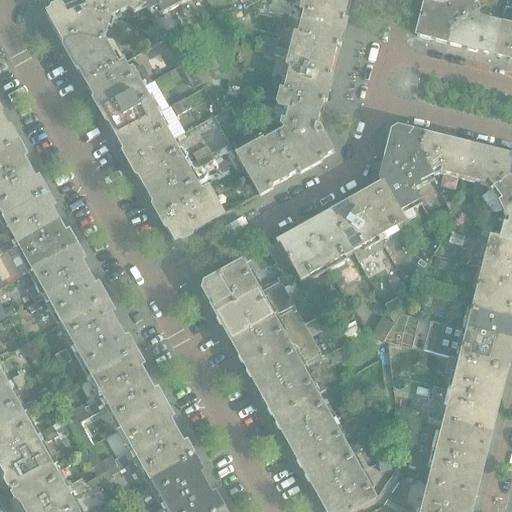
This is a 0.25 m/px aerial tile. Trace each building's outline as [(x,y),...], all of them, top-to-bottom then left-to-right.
[(146,9),(141,0),(77,0),(47,16),(62,43),(74,37),(103,42),(109,20),(125,11),(133,15),(146,9)] [(141,0),(146,9),(148,14),(157,10),(161,17),(192,0),(141,0)] [(300,0),(297,14),(301,15),(298,26),(342,37),(345,24),(342,23),(343,20),(342,20),(347,0),(300,0)] [(470,0),(425,0),(416,38),(450,47),(456,25),(459,26),(474,13),(468,3),(471,1),(470,0)] [(510,23),(511,15),(511,8),(505,7),(501,21),(510,23)] [(193,36),(187,24),(181,13),(174,17),(186,40),(193,36)] [(511,29),(478,21),(474,13),(459,26),(456,25),(450,47),(511,62),(511,29)] [(201,32),(195,20),(187,24),(193,36),(201,32)] [(230,71),(238,41),(227,20),(192,39),(201,55),(214,80),(226,82),(230,71)] [(339,48),(342,37),(298,26),(296,37),(291,36),(287,52),(276,49),(278,42),(266,39),(261,54),(285,60),(283,68),(288,70),(285,80),(328,92),(331,80),(328,79),(329,77),(328,77),(335,49),(336,49),(336,47),(339,48)] [(164,42),(156,27),(142,34),(163,43),(164,42)] [(117,67),(103,42),(74,37),(62,43),(101,113),(142,89),(151,84),(141,66),(132,72),(131,71),(128,73),(123,64),(117,67)] [(141,55),(158,45),(136,43),(135,46),(141,55)] [(191,67),(182,72),(193,91),(202,86),(191,67)] [(325,104),(328,92),(285,80),(282,92),(277,91),(274,106),(275,106),(277,109),(287,112),(284,122),(280,121),(278,128),(280,129),(282,132),(292,138),(309,168),(322,161),(321,160),(332,154),(322,136),(319,129),(315,128),(321,105),(322,106),(322,103),(325,104)] [(162,126),(142,89),(101,113),(131,166),(171,142),(185,134),(176,118),(162,126)] [(191,111),(186,100),(171,108),(177,118),(191,111)] [(0,153),(16,145),(0,115),(0,153)] [(309,168),(292,138),(282,132),(262,143),(262,142),(236,156),(235,156),(244,172),(252,186),(241,193),(246,203),(271,189),(270,189),(295,175),(296,176),(309,168)] [(433,179),(423,161),(421,160),(426,139),(396,132),(391,135),(379,183),(380,183),(382,187),(380,188),(402,226),(414,219),(409,210),(419,204),(413,194),(421,189),(419,187),(433,179)] [(511,160),(469,150),(426,139),(421,160),(423,161),(433,179),(438,176),(484,188),(489,194),(507,182),(511,183),(511,178),(511,160)] [(199,169),(214,161),(206,147),(182,161),(171,142),(131,166),(159,216),(200,194),(192,178),(201,173),(199,169)] [(45,197),(16,145),(0,153),(0,217),(2,221),(45,197)] [(511,245),(511,178),(511,183),(507,182),(489,194),(497,205),(500,213),(495,215),(488,239),(511,245)] [(403,228),(402,226),(380,188),(332,215),(354,255),(380,241),(390,260),(398,256),(387,237),(403,228)] [(221,217),(207,192),(206,190),(200,194),(159,216),(174,243),(221,217)] [(64,238),(49,211),(52,209),(45,197),(2,221),(31,274),(75,249),(67,236),(64,238)] [(451,217),(454,205),(444,203),(451,217)] [(451,217),(451,218),(451,220),(467,208),(454,205),(451,217)] [(354,255),(332,215),(278,245),(290,267),(300,285),(354,255)] [(446,233),(437,217),(430,222),(441,242),(446,233)] [(511,311),(511,245),(488,239),(473,302),(511,311)] [(290,267),(278,245),(267,251),(279,273),(290,267)] [(0,256),(9,251),(6,246),(0,249),(0,256)] [(93,291),(78,264),(82,262),(75,249),(31,274),(61,326),(104,302),(97,289),(93,291)] [(258,292),(242,265),(219,278),(219,279),(204,287),(202,292),(212,309),(211,309),(274,421),(316,397),(302,371),(321,360),(320,357),(320,356),(289,300),(298,295),(293,285),(283,290),(280,283),(279,284),(278,281),(258,292)] [(349,309),(341,295),(334,299),(342,313),(349,309)] [(404,313),(402,309),(396,299),(383,307),(394,325),(404,313)] [(123,343),(108,316),(111,314),(104,302),(61,326),(90,379),(134,354),(126,341),(123,343)] [(504,374),(511,344),(511,343),(511,311),(473,302),(463,340),(453,338),(447,360),(504,374)] [(30,315),(41,309),(38,303),(27,310),(30,315)] [(11,307),(3,311),(8,320),(16,315),(11,307)] [(385,337),(393,326),(382,318),(374,329),(385,337)] [(57,362),(67,356),(65,351),(54,357),(57,362)] [(152,396),(137,369),(141,367),(134,354),(90,379),(119,432),(163,407),(156,394),(152,396)] [(60,368),(71,362),(67,356),(57,362),(60,368)] [(489,435),(496,405),(504,374),(447,360),(444,375),(454,377),(442,423),(489,435)] [(15,386),(25,380),(22,375),(12,381),(15,386)] [(0,430),(23,418),(0,376),(0,430)] [(18,391),(33,383),(30,378),(25,381),(25,380),(15,386),(18,391)] [(346,450),(316,397),(274,421),(304,474),(346,450)] [(94,404),(83,411),(86,415),(96,409),(94,404)] [(351,412),(347,405),(336,410),(341,418),(351,412)] [(86,415),(81,407),(68,415),(72,423),(86,415)] [(182,449),(167,422),(170,420),(163,407),(119,432),(149,485),(151,484),(193,461),(185,447),(182,449)] [(100,415),(97,410),(96,409),(86,415),(89,421),(100,415)] [(439,423),(394,411),(395,423),(425,425),(438,428),(439,423)] [(355,420),(351,412),(341,418),(345,425),(355,420)] [(52,470),(23,418),(0,430),(0,468),(6,479),(5,484),(10,493),(52,470)] [(473,497),(489,435),(442,423),(426,485),(473,497)] [(67,426),(54,433),(44,439),(46,444),(57,439),(59,443),(72,436),(67,426)] [(44,439),(54,433),(52,428),(41,434),(44,439)] [(356,511),(375,501),(346,450),(304,474),(324,511),(356,511)] [(124,457),(113,463),(116,468),(127,462),(124,457)] [(115,468),(110,458),(100,464),(105,474),(115,468)] [(221,511),(193,461),(151,484),(166,511),(221,511)] [(127,462),(116,468),(119,474),(130,467),(127,462)] [(119,474),(116,468),(108,473),(112,479),(119,474)] [(75,511),(52,470),(10,493),(15,502),(19,503),(23,511),(75,511)] [(110,483),(106,474),(97,478),(101,487),(110,483)] [(99,487),(95,480),(88,483),(92,490),(99,487)] [(74,492),(84,486),(81,481),(71,487),(74,492)] [(469,511),(473,497),(426,485),(419,511),(469,511)] [(87,492),(84,486),(74,492),(77,497),(87,492)] [(130,504),(125,497),(116,502),(120,510),(130,504)]
